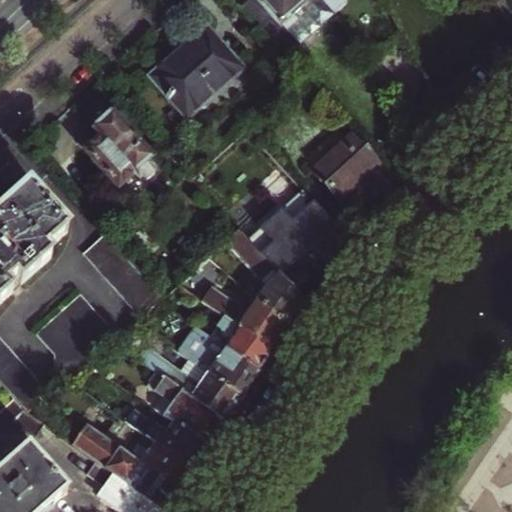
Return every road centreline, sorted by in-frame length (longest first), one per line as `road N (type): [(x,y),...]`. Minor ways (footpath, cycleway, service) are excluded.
road 1 (residential): [(210,511),(434,208),(511,125)]
road 2 (residential): [(0,116),(130,0)]
